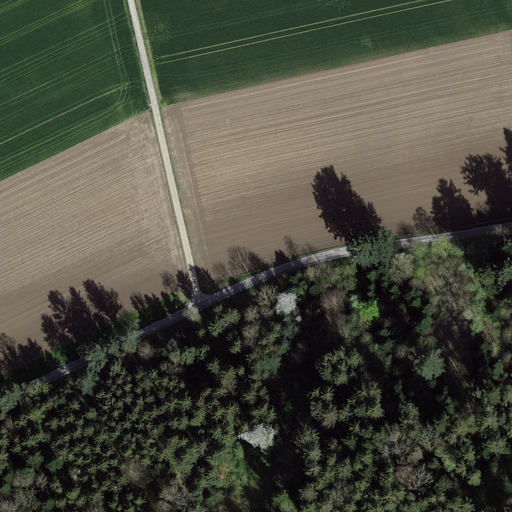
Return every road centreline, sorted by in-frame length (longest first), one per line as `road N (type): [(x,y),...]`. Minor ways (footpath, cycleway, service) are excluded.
road 1 (unclassified): [(511,225),(347,252),(265,275),(0,400)]
road 2 (track): [(199,306),(130,0)]
